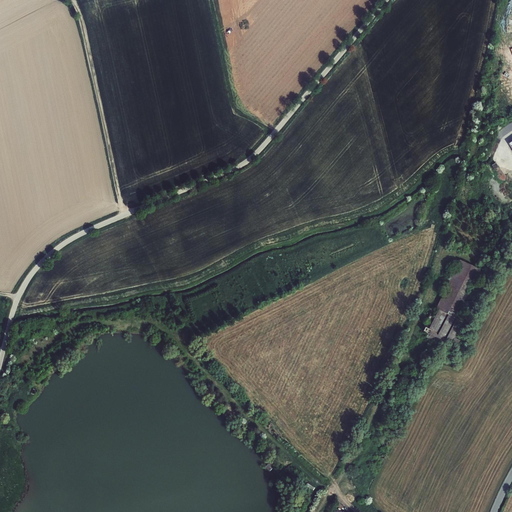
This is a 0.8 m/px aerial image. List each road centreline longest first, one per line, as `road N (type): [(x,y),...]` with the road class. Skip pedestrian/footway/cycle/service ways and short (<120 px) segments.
road 1 (unclassified): [(0,362),(18,297),(44,259),(94,227),(254,155),(386,0)]
road 2 (track): [(332,491),(429,291),(464,184),(505,0)]
road 3 (track): [(178,339),(297,466),(360,511)]
road 4 (track): [(125,214),(75,2)]
